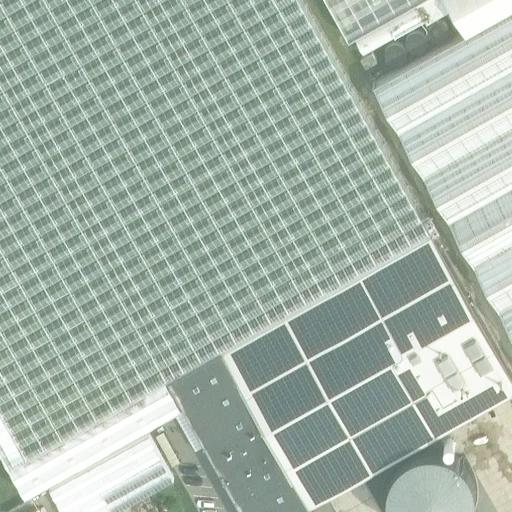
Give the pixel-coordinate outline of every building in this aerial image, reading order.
[(313,511),(310,504),(347,483),(511,390),(511,372),(411,193),(302,0),(0,0),(0,446),(26,491),(148,422),(182,403),(243,511),(313,511)] [(511,0),(344,0),(361,29),(411,0),(452,0),(455,5),(466,27),(385,72),(511,290),(511,0)] [(452,0),(415,0),(427,21),(455,5),(452,0)] [(372,51),(360,58),(365,66),(377,60),(372,51)] [(147,432),(49,487),(62,511),(116,511),(174,480),(147,432)] [(387,496),(388,504),(388,506),(390,511),(470,511),(473,506),(475,499),(475,491),(474,484),(471,476),(468,470),(463,464),(457,458),(451,454),(444,452),(436,450),(428,450),(421,451),(414,453),(407,457),(401,462),(396,467),(391,474),(389,481),(387,488),(387,496)]
